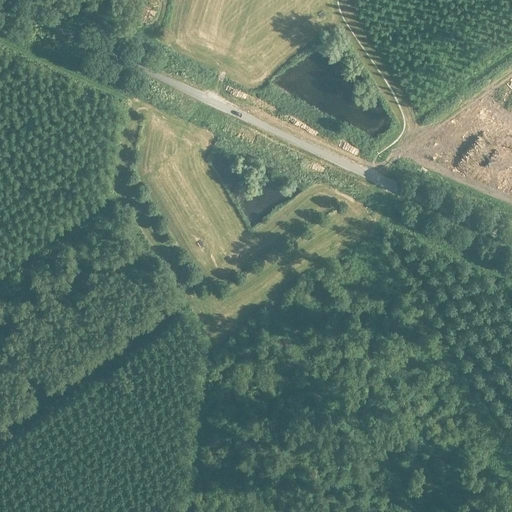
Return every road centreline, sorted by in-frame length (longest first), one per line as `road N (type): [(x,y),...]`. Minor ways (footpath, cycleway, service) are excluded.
road 1 (unclassified): [(511,243),(0,2)]
road 2 (track): [(511,279),(386,218),(379,211),(392,185)]
